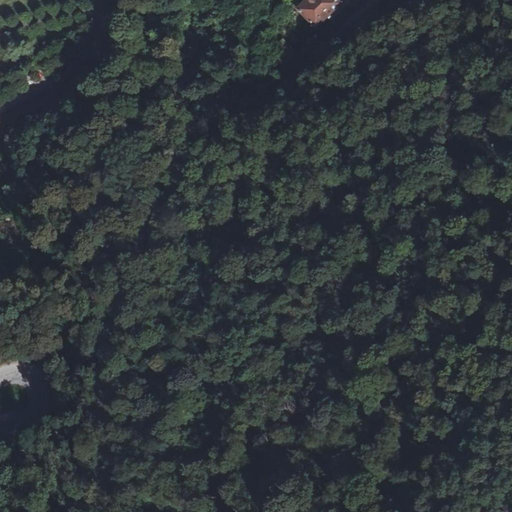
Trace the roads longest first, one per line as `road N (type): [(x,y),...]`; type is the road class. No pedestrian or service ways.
road 1 (residential): [(282,82),(170,188),(42,371)]
road 2 (residential): [(371,0),(282,82)]
